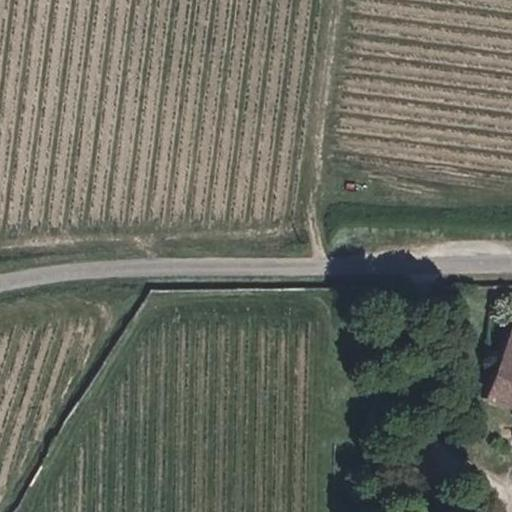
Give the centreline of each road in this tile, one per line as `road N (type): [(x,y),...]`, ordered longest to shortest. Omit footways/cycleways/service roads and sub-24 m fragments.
road 1 (unclassified): [(0,285),(199,265),(511,265)]
road 2 (track): [(315,223),(256,234),(0,249)]
road 3 (track): [(321,265),(314,214),(338,0)]
